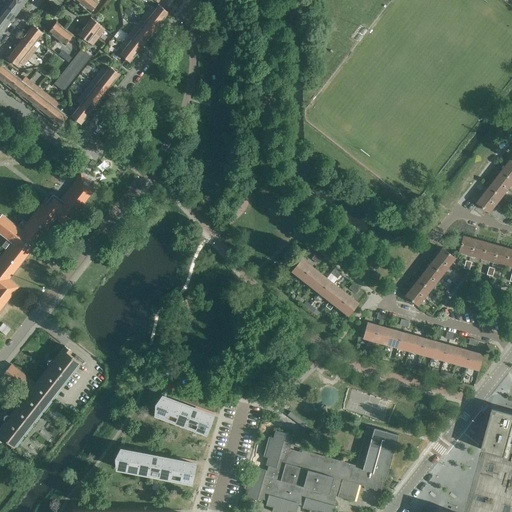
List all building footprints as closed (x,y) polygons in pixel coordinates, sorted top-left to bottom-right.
[(17,13),(23,5),(16,0),(10,0),(10,1),(9,0),(4,0),(3,2),(17,13)] [(90,12),(98,2),(95,0),(86,0),(82,6),(90,12)] [(17,13),(3,2),(0,5),(0,13),(10,21),(17,13)] [(162,21),(169,13),(158,5),(155,9),(152,6),(148,10),(162,21)] [(162,21),(148,10),(142,18),(156,29),(162,21)] [(10,21),(0,13),(0,26),(4,30),(10,21)] [(95,34),(101,26),(91,18),(85,26),(95,34)] [(156,29),(142,18),(135,27),(149,37),(156,29)] [(57,39),(65,29),(56,22),(48,32),(57,39)] [(37,41),(43,33),(33,25),(26,33),(37,41)] [(89,42),(95,34),(85,26),(79,34),(89,42)] [(149,37),(135,27),(129,35),(143,46),(149,37)] [(65,45),(72,36),(73,35),(65,29),(57,39),(65,45)] [(34,45),(37,41),(26,33),(20,42),(34,52),(37,48),(34,45)] [(143,46),(129,35),(123,43),(136,54),(143,46)] [(34,52),(20,42),(14,50),(27,61),(34,52)] [(136,54),(123,43),(119,47),(123,50),(120,54),(130,62),(136,54)] [(63,48),(59,53),(68,61),(72,56),(63,48)] [(27,61),(14,50),(7,58),(17,66),(20,62),(24,65),(27,61)] [(0,79),(2,82),(10,71),(2,65),(0,66),(0,79)] [(113,83),(120,75),(110,67),(107,71),(103,68),(99,72),(113,83)] [(10,88),(18,78),(10,71),(2,82),(10,88)] [(43,78),(36,73),(36,72),(34,75),(41,81),(43,78)] [(113,83),(99,72),(93,80),(107,91),(113,83)] [(19,94),(29,81),(25,77),(22,81),(18,78),(10,88),(19,94)] [(107,91),(93,80),(86,89),(100,99),(107,91)] [(27,101),(38,87),(29,81),(19,94),(27,101)] [(35,107),(46,93),(38,87),(27,101),(35,107)] [(100,99),(86,89),(80,97),(94,108),(100,99)] [(43,114),(54,100),(46,93),(35,107),(43,114)] [(94,108),(80,97),(77,101),(80,104),(77,108),(88,116),(94,108)] [(51,120),(59,110),(56,107),(58,103),(54,100),(43,114),(51,120)] [(81,124),(88,116),(77,108),(71,116),(81,124)] [(60,127),(68,117),(59,110),(51,120),(60,127)] [(511,165),(509,163),(503,171),(511,178),(511,165)] [(511,184),(511,178),(503,171),(497,179),(509,189),(511,184)] [(0,309),(19,286),(9,278),(56,219),(66,226),(95,189),(87,183),(89,180),(81,174),(57,204),(52,200),(51,201),(46,198),(25,225),(22,222),(18,227),(2,214),(1,215),(0,214),(0,233),(8,239),(4,244),(7,247),(0,256),(0,309)] [(509,189),(497,179),(490,187),(503,197),(509,189)] [(503,197),(490,187),(484,195),(497,204),(503,197)] [(497,204),(484,195),(478,203),(490,213),(497,204)] [(471,255),(475,239),(463,236),(459,251),(471,255)] [(482,258),(486,243),(475,239),(471,255),(482,258)] [(493,261),(498,246),(486,243),(482,258),(493,261)] [(505,264),(509,249),(498,246),(493,261),(505,264)] [(455,258),(452,256),(443,248),(436,256),(449,266),(455,258)] [(449,266),(436,256),(430,264),(442,274),(449,266)] [(301,279),(311,266),(301,259),(292,271),(301,279)] [(442,274),(430,264),(424,272),(436,282),(442,274)] [(311,286),(320,274),(311,266),(301,279),(311,286)] [(436,282),(424,272),(418,280),(430,289),(436,282)] [(320,293),(330,281),(320,274),(311,286),(320,293)] [(430,289),(418,280),(411,288),(424,297),(430,289)] [(329,301),(339,288),(330,281),(320,293),(329,301)] [(339,308),(349,296),(339,288),(329,301),(339,308)] [(424,297),(411,288),(405,296),(418,305),(424,297)] [(348,316),(358,303),(349,296),(339,308),(348,316)] [(375,341),(379,326),(367,323),(363,338),(375,341)] [(0,331),(7,336),(12,330),(4,324),(0,329),(0,331)] [(386,344),(391,329),(379,326),(375,341),(386,344)] [(398,347),(402,332),(391,329),(386,344),(398,347)] [(409,351),(413,335),(402,332),(398,347),(409,351)] [(421,354),(425,339),(413,335),(409,351),(421,354)] [(432,357),(436,342),(425,339),(421,354),(432,357)] [(444,360),(448,345),(436,342),(432,357),(444,360)] [(455,363),(459,348),(448,345),(444,360),(455,363)] [(65,346),(53,361),(53,360),(52,360),(51,360),(50,360),(49,360),(48,361),(48,362),(48,363),(48,364),(48,365),(49,365),(49,366),(36,383),(11,364),(5,372),(2,376),(27,395),(10,416),(9,416),(8,415),(7,415),(6,416),(5,416),(5,417),(4,418),(4,419),(5,420),(5,421),(6,421),(0,428),(0,440),(1,441),(3,438),(13,446),(51,398),(79,362),(69,354),(71,351),(65,346)] [(467,367),(471,351),(459,348),(455,363),(467,367)] [(478,370),(483,355),(471,351),(467,367),(478,370)] [(165,418),(172,400),(162,396),(155,414),(165,418)] [(176,422),(182,404),(172,400),(165,418),(176,422)] [(186,426),(193,408),(182,404),(176,422),(186,426)] [(511,433),(511,412),(494,407),(482,450),(506,456),(511,433)] [(196,430),(203,412),(193,408),(186,426),(196,430)] [(306,423),(290,411),(288,415),(303,427),(306,423)] [(207,434),(213,416),(203,412),(196,430),(207,434)] [(374,488),(374,490),(382,492),(386,476),(387,476),(398,435),(374,428),(367,426),(358,459),(352,457),(350,463),(302,450),(301,452),(290,449),(294,435),(276,430),(273,438),(269,436),(263,456),(268,458),(266,465),(268,466),(267,470),(255,467),(253,474),(249,473),(244,488),(249,490),(247,497),(262,501),(262,499),(267,500),(266,505),(273,507),(272,511),(273,511),(288,511),(291,511),(296,511),(299,504),(303,505),(302,507),(310,510),(309,511),(333,511),(337,501),(334,500),(336,496),(354,501),(359,484),(363,485),(366,489),(369,487),(374,488)] [(511,511),(511,433),(506,456),(482,450),(465,511),(511,511)] [(127,470),(131,451),(120,449),(117,468),(127,470)] [(138,472),(142,453),(131,451),(127,470),(138,472)] [(149,474),(152,456),(142,453),(138,472),(149,474)] [(159,476),(163,458),(152,456),(149,474),(159,476)] [(170,479),(174,460),(163,458),(159,476),(170,479)] [(181,481),(185,462),(174,460),(170,479),(181,481)] [(192,483),(195,464),(185,462),(181,481),(192,483)]
